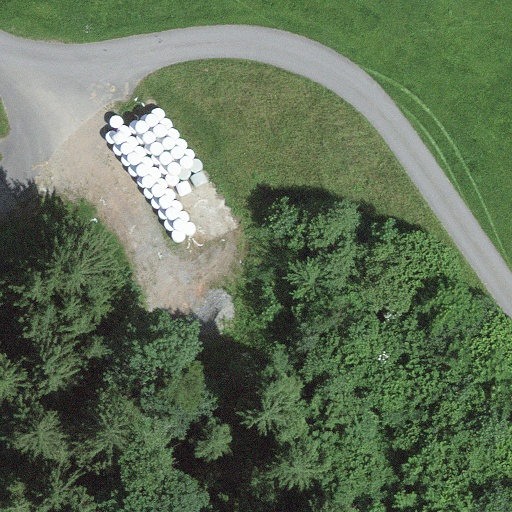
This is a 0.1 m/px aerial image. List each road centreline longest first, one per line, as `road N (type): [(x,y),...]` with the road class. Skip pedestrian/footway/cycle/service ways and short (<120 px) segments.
road 1 (unclassified): [(0,58),(81,71),(170,57),(288,66),(378,113),(511,309)]
road 2 (track): [(0,206),(58,124),(81,71)]
